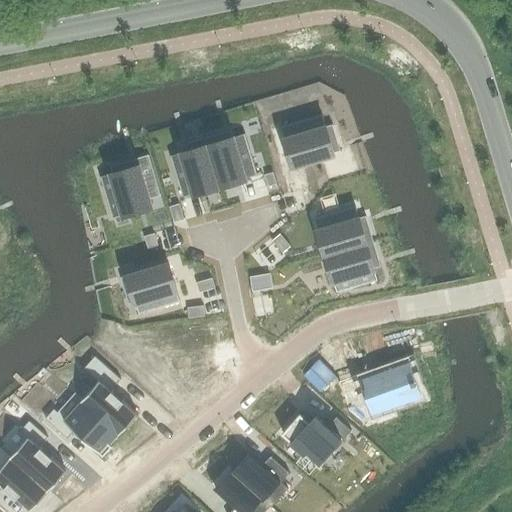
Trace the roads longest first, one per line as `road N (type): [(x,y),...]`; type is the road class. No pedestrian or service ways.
road 1 (residential): [(258,388),(336,322),(511,284)]
road 2 (secondary): [(233,0),(0,46)]
road 3 (secondary): [(511,181),(473,63),(449,27),(416,0)]
road 4 (residential): [(91,511),(258,388)]
road 5 (residential): [(258,388),(241,352),(212,230)]
